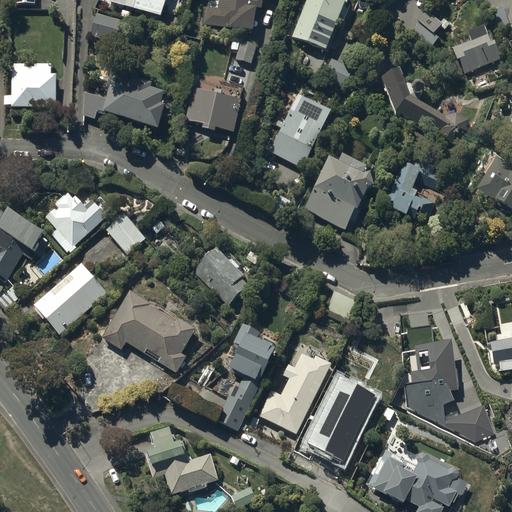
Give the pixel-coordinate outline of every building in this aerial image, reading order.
[(132,7),(162,16),(165,6),(170,7),(172,0),(112,0),(112,1),(124,5),(121,15),(129,18),(132,7)] [(208,13),(206,28),(229,32),(229,29),(254,32),(257,10),(262,11),(263,2),(271,3),(271,0),(225,0),(225,3),(222,3),(220,15),(208,13)] [(305,0),(293,36),(326,48),(334,28),(336,29),(341,16),(346,18),(350,5),(347,4),(348,0),(305,0)] [(436,18),(426,9),(409,30),(429,47),(438,37),(434,34),(441,26),(445,29),(450,23),(439,14),(436,18)] [(115,42),(121,21),(96,13),(90,34),(115,42)] [(466,72),(503,59),(495,39),(491,41),(485,25),(468,31),(472,41),(454,48),(458,59),(460,58),(466,72)] [(56,107),(56,74),(52,74),(52,64),(35,64),(35,67),(25,67),(25,64),(13,64),(13,75),(12,75),(12,96),(4,96),(4,104),(12,104),(12,107),(56,107)] [(98,109),(159,129),(167,103),(162,101),(166,90),(153,86),(154,82),(116,69),(106,98),(85,91),(84,115),(95,119),(98,109)] [(399,69),(380,77),(395,111),(439,134),(441,131),(451,136),(461,136),(469,130),(469,119),(456,113),(445,116),(411,95),(399,69)] [(417,93),(418,93),(419,93),(420,93),(421,93),(422,92),(423,92),(423,91),(424,91),(424,90),(425,90),(425,89),(425,88),(425,87),(425,86),(425,85),(425,84),(425,83),(424,83),(424,82),(423,82),(423,81),(422,81),(422,80),(421,80),(420,80),(419,80),(418,80),(417,80),(416,80),(415,81),(414,81),(414,82),(413,83),(413,84),(412,85),(412,86),(412,87),(412,88),(413,89),(413,90),(414,91),(415,91),(415,92),(416,92),(417,93)] [(234,132),(241,106),(218,100),(217,103),(213,102),(214,99),(197,95),(190,121),(234,132)] [(295,117),(275,156),(307,172),(336,115),(303,99),(303,101),(298,99),(290,115),(295,117)] [(511,170),(511,173),(492,162),(477,190),(511,209),(511,170)] [(311,216),(348,235),(357,216),(363,219),(367,210),(365,209),(372,196),(379,193),(374,180),(368,183),(367,182),(370,175),(347,163),(343,171),(334,166),(319,195),(321,196),(311,216)] [(392,211),(389,216),(404,223),(406,218),(425,227),(432,213),(414,204),(416,200),(410,197),(414,189),(437,200),(447,179),(416,164),(413,170),(405,167),(399,180),(397,179),(384,207),(392,211)] [(46,217),(57,229),(51,234),(67,252),(69,250),(71,252),(77,247),(75,246),(113,211),(100,197),(87,209),(76,196),(73,198),(69,193),(56,204),(60,208),(57,210),(55,208),(46,217)] [(0,276),(7,281),(24,253),(32,259),(35,253),(41,257),(49,243),(40,237),(44,230),(8,208),(4,214),(0,211),(0,276)] [(106,230),(128,254),(146,238),(124,214),(106,230)] [(192,271),(228,306),(248,285),(241,278),(244,275),(236,268),(241,263),(229,252),(226,256),(216,246),(192,271)] [(34,305),(60,334),(107,293),(82,264),(34,305)] [(126,342),(176,371),(186,356),(181,353),(196,328),(177,317),(176,320),(152,306),(153,304),(130,290),(102,337),(122,349),(126,342)] [(216,420),(238,430),(264,377),(262,375),(276,347),(257,338),(260,332),(243,324),(233,345),(239,348),(230,368),(244,375),(238,387),(236,386),(231,396),(229,395),(216,420)] [(511,337),(489,342),(494,366),(499,365),(500,372),(511,369),(511,337)] [(260,415),(297,433),(332,363),(316,356),(314,359),(302,354),(295,367),(289,365),(284,375),(290,378),(281,396),(272,391),(260,415)] [(344,467),(358,437),(353,434),(367,404),(366,403),(370,393),(335,377),(322,404),(327,406),(326,409),(327,410),(318,429),(336,437),(333,443),(335,444),(328,459),(344,467)] [(219,479),(210,454),(190,460),(186,449),(185,449),(181,440),(175,442),(170,426),(151,433),(156,448),(148,451),(150,459),(148,460),(154,478),(166,474),(172,494),(188,488),(189,492),(207,486),(206,484),(219,479)] [(416,511),(440,511),(444,506),(432,501),(433,499),(450,506),(452,501),(455,502),(459,494),(462,495),(467,483),(457,477),(458,477),(458,476),(459,475),(459,474),(459,473),(459,472),(459,471),(458,471),(458,470),(457,469),(456,468),(455,468),(455,467),(454,467),(453,467),(452,467),(451,467),(450,467),(450,468),(449,468),(449,469),(429,459),(429,458),(429,457),(429,456),(428,456),(428,455),(427,455),(427,454),(426,454),(426,453),(425,453),(424,453),(423,453),(422,453),(421,453),(420,453),(419,454),(418,455),(418,456),(417,456),(417,457),(417,458),(417,459),(417,460),(417,461),(418,462),(416,465),(386,450),(368,484),(384,492),(385,491),(405,501),(406,499),(420,506),(416,511)] [(251,487),(231,497),(238,510),(257,500),(251,487)]
